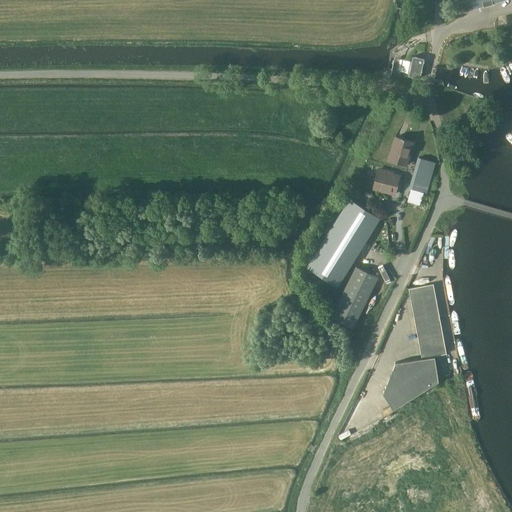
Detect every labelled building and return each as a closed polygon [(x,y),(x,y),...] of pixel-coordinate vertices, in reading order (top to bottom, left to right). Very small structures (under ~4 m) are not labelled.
[(457,0),(460,12),(502,0),(457,0)] [(413,56),(411,62),(408,75),(420,78),(424,58),(413,56)] [(388,160),(405,165),(413,142),(395,137),(388,160)] [(418,156),(413,172),(431,177),(435,161),(418,156)] [(372,188),(394,193),(398,176),(389,174),(389,172),(377,169),(372,188)] [(426,192),(431,177),(413,172),(409,187),(426,192)] [(351,187),(348,194),(353,196),(356,190),(351,187)] [(349,198),(307,267),(337,286),(380,217),(349,198)] [(356,266),(331,317),(353,328),(378,277),(356,266)] [(409,288),(423,358),(435,355),(447,353),(434,283),(409,288)] [(396,362),(390,378),(417,376),(426,389),(439,381),(435,355),(423,358),(396,362)] [(394,409),(426,389),(417,376),(390,378),(384,393),(394,409)]
